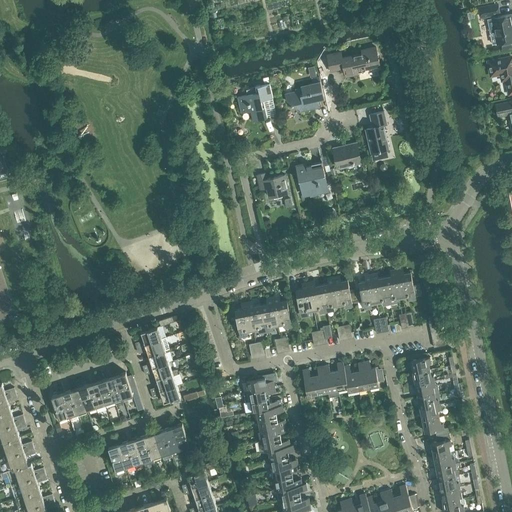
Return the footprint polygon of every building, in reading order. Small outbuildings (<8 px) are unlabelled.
[(479,7),(481,16),(500,12),(498,3),(479,7)] [(491,30),(495,29),(498,43),(511,40),(511,21),(510,13),(493,17),(488,18),(491,30)] [(361,53),(342,57),(341,52),(327,55),(328,60),(330,71),(344,68),(345,76),(358,73),(358,70),(380,65),(379,60),(376,46),(360,50),(361,53)] [(502,80),(507,79),(509,93),(511,92),(511,57),(511,56),(488,60),(490,71),(500,69),(502,80)] [(296,91),(285,94),(286,100),(300,109),(300,110),(314,107),(315,105),(315,104),(317,101),(318,101),(318,100),(324,98),(319,75),(310,77),(311,83),(301,85),(302,88),(295,89),(296,91)] [(247,93),(238,96),(242,112),(248,111),(251,110),(253,119),(267,116),(263,99),(272,97),(273,96),(270,82),(248,87),(246,88),(247,93)] [(511,101),(499,104),(501,115),(510,113),(511,124),(511,101)] [(366,128),(371,152),(388,148),(385,132),(383,125),(387,124),(384,111),(370,114),(373,127),(366,128)] [(333,147),(338,167),(361,162),(357,142),(333,147)] [(296,167),(302,194),(328,188),(321,161),(296,167)] [(256,174),(259,188),(267,187),(269,196),(289,192),(285,174),(266,178),(265,172),(256,174)] [(284,198),(286,206),(293,205),(291,197),(284,198)] [(421,294),(419,283),(413,285),(410,271),(403,273),(402,268),(396,269),(401,292),(407,291),(408,297),(421,294)] [(391,275),(384,276),(389,300),(397,299),(396,294),(401,292),(396,269),(390,270),(391,275)] [(377,273),(371,274),(376,298),(382,296),(383,301),(389,300),(384,276),(378,278),(377,273)] [(360,288),(355,289),(357,300),(363,299),(364,305),(371,303),(370,299),(376,298),(371,274),(365,275),(366,280),(359,281),(360,288)] [(339,275),(333,277),(338,300),(343,299),(344,304),(352,302),(352,301),(357,300),(355,289),(350,290),(347,278),(340,280),(339,275)] [(328,282),(321,284),(326,307),(333,306),(332,301),(338,300),(333,277),(327,278),(328,282)] [(314,280),(308,282),(312,305),(318,304),(319,309),(326,307),(321,284),(315,285),(314,280)] [(312,305),(308,282),(302,283),(303,287),(296,289),(301,313),(308,311),(307,306),(312,305)] [(279,295),(273,296),(278,320),(283,319),(284,323),(291,322),(287,298),(280,299),(279,295)] [(267,302),(261,303),(265,327),(273,325),(272,321),(278,320),(273,296),(266,297),(267,302)] [(248,301),(247,301),(252,325),(257,323),(258,328),(265,327),(261,303),(254,305),(253,300),(248,301)] [(252,325),(247,301),(241,302),(242,307),(235,308),(240,332),(247,330),(246,326),(248,325),(252,325)] [(412,311),(405,312),(408,326),(414,325),(413,319),(412,311)] [(408,326),(405,312),(399,313),(400,321),(402,327),(408,326)] [(428,316),(429,322),(441,320),(441,318),(443,317),(443,313),(428,316)] [(160,320),(161,324),(161,325),(162,324),(174,320),(172,315),(160,320)] [(386,316),(380,317),(382,331),(389,330),(387,323),(386,316)] [(382,331),(380,317),(373,319),(376,332),(382,331)] [(441,320),(429,322),(430,328),(442,326),(441,320)] [(321,329),(317,330),(320,343),(327,342),(326,337),(329,337),(328,335),(332,335),(330,323),(323,324),(323,326),(320,326),(321,329)] [(349,323),(343,325),(346,338),(352,337),(351,330),(349,323)] [(166,336),(162,324),(161,325),(161,324),(142,331),(144,336),(141,337),(141,340),(135,341),(137,346),(166,336)] [(346,338),(343,325),(337,326),(338,333),(340,340),(346,338)] [(430,328),(431,334),(443,332),(442,326),(430,328)] [(320,343),(317,330),(311,331),(313,338),(314,344),(320,343)] [(431,334),(433,340),(445,338),(443,332),(431,334)] [(148,349),(149,355),(166,349),(165,349),(169,347),(166,336),(137,346),(138,350),(144,348),(145,350),(148,349)] [(287,336),(281,337),(284,350),(290,349),(289,343),(287,336)] [(284,350),(281,337),(275,338),(276,345),(277,352),(284,350)] [(445,338),(433,340),(434,347),(446,344),(445,338)] [(261,340),(255,342),(258,355),(264,354),(263,347),(261,340)] [(258,355),(255,342),(249,343),(250,350),(252,356),(258,355)] [(143,364),(145,369),(169,361),(166,349),(149,355),(151,360),(148,360),(149,362),(143,364)] [(410,359),(412,371),(430,368),(428,361),(431,361),(429,355),(410,359)] [(370,359),(364,361),(369,386),(379,384),(378,381),(384,380),(382,370),(382,367),(378,368),(378,366),(375,366),(371,366),(370,359)] [(338,369),(335,369),(338,388),(348,386),(343,364),(344,364),(343,360),(337,362),(338,369)] [(155,372),(157,378),(177,372),(176,369),(172,370),(169,361),(145,369),(146,373),(152,371),(152,373),(155,372)] [(359,369),(355,369),(359,388),(369,386),(364,361),(358,362),(359,369)] [(329,363),(324,364),(328,390),(338,388),(335,369),(330,370),(329,363)] [(349,363),(344,364),(343,364),(348,386),(348,390),(359,388),(355,369),(351,370),(349,363)] [(318,372),(315,373),(318,392),(328,390),(324,364),(317,366),(318,372)] [(188,369),(190,376),(197,374),(195,366),(188,369)] [(318,392),(315,373),(310,374),(309,367),(303,368),(308,394),(318,392)] [(412,371),(415,383),(434,379),(433,374),(431,374),(430,368),(412,371)] [(126,371),(117,374),(126,401),(135,398),(126,371)] [(151,388),(152,393),(177,384),(174,375),(177,373),(177,372),(157,378),(159,383),(156,384),(157,386),(151,388)] [(246,380),(248,390),(274,385),(273,379),(276,378),(274,372),(259,376),(258,377),(246,380)] [(117,374),(108,377),(117,404),(126,401),(117,374)] [(108,377),(99,380),(108,407),(117,404),(108,377)] [(415,383),(417,395),(440,391),(438,384),(435,385),(434,379),(415,383)] [(99,380),(90,383),(99,410),(108,407),(99,380)] [(0,397),(16,392),(15,386),(5,389),(3,381),(0,382),(0,397)] [(90,383),(81,386),(90,413),(99,410),(90,383)] [(177,384),(152,393),(154,396),(159,395),(160,396),(163,396),(164,401),(181,395),(177,384)] [(245,401),(250,400),(269,396),(268,392),(275,391),(274,385),(248,390),(243,391),(245,401)] [(81,386),(72,389),(80,416),(90,413),(81,386)] [(72,389),(62,392),(71,419),(80,416),(72,389)] [(199,395),(198,390),(184,394),(186,400),(199,395)] [(417,395),(420,407),(439,403),(438,398),(441,397),(440,391),(417,395)] [(0,412),(12,409),(9,401),(18,398),(16,392),(0,397),(0,412)] [(71,419),(62,392),(52,396),(61,422),(71,419)] [(252,410),(256,410),(282,404),(281,398),(270,401),(269,396),(250,400),(252,409),(252,410)] [(420,407),(422,418),(439,415),(438,408),(440,408),(439,403),(420,407)] [(256,410),(258,420),(277,416),(276,412),(284,410),(282,404),(256,410)] [(227,405),(220,407),(222,416),(234,413),(234,409),(228,411),(227,405)] [(0,426),(25,419),(23,413),(14,416),(12,409),(0,412),(0,426)] [(435,429),(437,435),(449,432),(448,426),(444,427),(443,421),(441,421),(439,415),(422,418),(425,431),(435,429)] [(258,420),(260,430),(286,424),(285,418),(278,420),(277,416),(258,420)] [(0,441),(20,435),(18,428),(27,425),(25,419),(0,426),(0,441)] [(183,422),(173,425),(182,451),(192,448),(183,422)] [(260,430),(262,440),(281,436),(280,432),(288,430),(286,424),(260,430)] [(173,425),(164,428),(173,454),(182,451),(173,425)] [(164,428),(155,431),(164,457),(173,454),(164,428)] [(155,431),(146,434),(155,460),(164,457),(155,431)] [(431,442),(433,454),(450,451),(449,444),(451,444),(450,438),(449,432),(437,435),(438,440),(431,442)] [(146,434),(137,437),(146,463),(155,460),(146,434)] [(0,456),(34,446),(32,440),(23,443),(20,435),(0,441),(0,456)] [(260,451),(264,450),(290,444),(289,438),(282,440),(281,436),(262,440),(258,440),(260,451)] [(137,437),(128,440),(137,466),(146,463),(137,437)] [(128,440),(119,443),(127,469),(137,466),(128,440)] [(127,469),(119,443),(109,446),(118,473),(127,469)] [(266,460),(270,459),(289,455),(288,451),(295,449),(294,443),(290,444),(264,450),(266,460)] [(0,460),(4,471),(6,470),(32,462),(32,461),(29,462),(27,455),(36,452),(34,446),(0,456),(0,460)] [(433,454),(436,466),(455,462),(454,457),(452,457),(450,451),(433,454)] [(271,468),(272,469),(298,463),(297,457),(290,459),(289,455),(270,459),(271,468)] [(206,463),(208,468),(221,463),(219,458),(206,463)] [(436,466),(438,478),(455,474),(460,473),(458,467),(462,467),(461,461),(455,462),(436,466)] [(6,483),(7,484),(46,472),(44,466),(34,469),(32,462),(6,470),(10,482),(6,483)] [(272,470),(274,479),(293,475),(292,471),(299,469),(298,463),(272,469),(272,470)] [(246,464),(240,465),(242,475),(248,473),(246,464)] [(183,484),(184,489),(209,480),(205,469),(189,474),(190,480),(188,480),(188,482),(183,484)] [(11,485),(15,497),(41,488),(38,481),(48,478),(46,472),(7,484),(7,486),(11,485)] [(438,478),(441,489),(460,485),(459,480),(456,481),(455,474),(438,478)] [(276,488),(276,489),(302,483),(301,477),(294,479),(293,475),(274,479),(276,488)] [(195,492),(196,497),(217,491),(216,489),(212,490),(209,480),(184,489),(185,493),(191,491),(192,493),(195,492)] [(278,499),(281,498),(300,494),(300,490),(307,489),(306,482),(302,483),(276,489),(276,490),(278,499)] [(401,492),(397,493),(403,511),(414,508),(413,507),(418,505),(414,492),(409,494),(405,483),(399,485),(401,492)] [(441,489),(443,501),(460,498),(458,491),(461,491),(460,485),(441,489)] [(15,509),(16,511),(54,499),(52,493),(43,496),(41,488),(15,497),(19,508),(15,509)] [(391,488),(386,490),(392,511),(402,511),(403,511),(397,493),(394,495),(391,488)] [(382,498),(378,500),(381,511),(392,511),(386,490),(380,492),(382,498)] [(190,507),(191,511),(192,511),(217,504),(214,494),(217,493),(217,491),(196,497),(198,503),(195,504),(196,506),(190,507)] [(357,502),(360,511),(371,511),(366,496),(365,492),(359,494),(361,501),(357,502)] [(283,507),(283,508),(310,503),(308,497),(301,498),(300,494),(281,498),(283,507)] [(372,494),(366,496),(371,511),(381,511),(378,500),(374,501),(372,494)] [(172,511),(167,497),(158,500),(161,511),(172,511)] [(351,497),(346,499),(349,511),(360,511),(357,502),(353,503),(351,497)] [(460,498),(443,501),(445,511),(451,511),(464,509),(463,504),(461,504),(460,498)] [(54,499),(16,511),(19,511),(20,511),(19,511),(48,511),(47,508),(56,505),(54,499)] [(349,511),(346,499),(340,501),(342,507),(337,508),(338,511),(349,511)] [(161,511),(158,500),(149,503),(152,511),(161,511)] [(152,511),(149,503),(140,506),(141,511),(152,511)] [(310,503),(283,508),(284,509),(284,511),(303,511),(304,511),(311,509),(310,503)]
